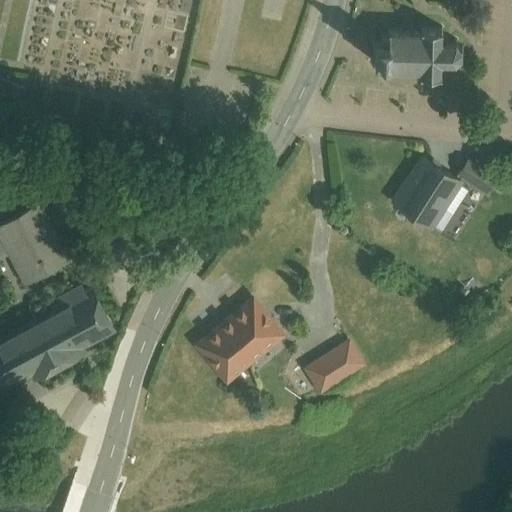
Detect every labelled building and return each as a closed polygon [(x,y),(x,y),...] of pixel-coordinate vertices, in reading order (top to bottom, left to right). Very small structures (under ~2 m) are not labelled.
[(441,26),(386,27),(379,38),(371,38),(371,57),(384,59),(385,68),(418,68),(418,71),(441,70),(440,61),(452,60),(460,56),(461,45),(457,37),(449,38),(448,34),(442,31),(441,26)] [(233,95),(239,73),(216,67),(211,89),(233,95)] [(451,170),(420,147),(387,191),(435,226),(467,182),(488,198),(503,177),(466,150),(451,170)] [(28,196),(0,211),(0,239),(17,272),(57,250),(28,196)] [(91,286),(0,336),(0,384),(2,389),(113,326),(91,286)] [(197,343),(228,378),(284,327),(253,292),(197,343)] [(302,356),(314,379),(358,355),(346,333),(302,356)]
